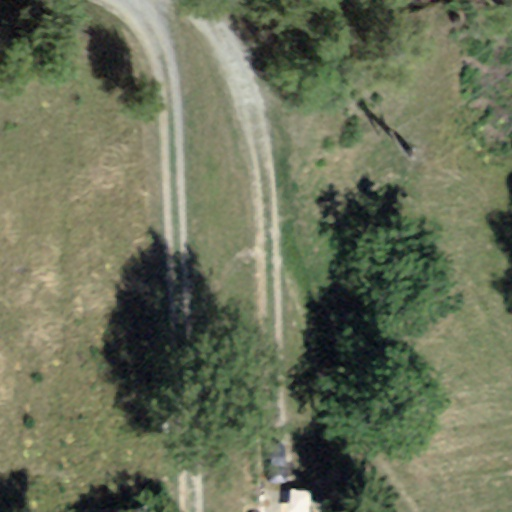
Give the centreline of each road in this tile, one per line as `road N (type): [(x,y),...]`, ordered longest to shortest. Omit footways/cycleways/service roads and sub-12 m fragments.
road 1 (track): [(275,480),(267,153),(245,77),(215,29),(150,0)]
road 2 (track): [(142,0),(160,42),(189,511)]
